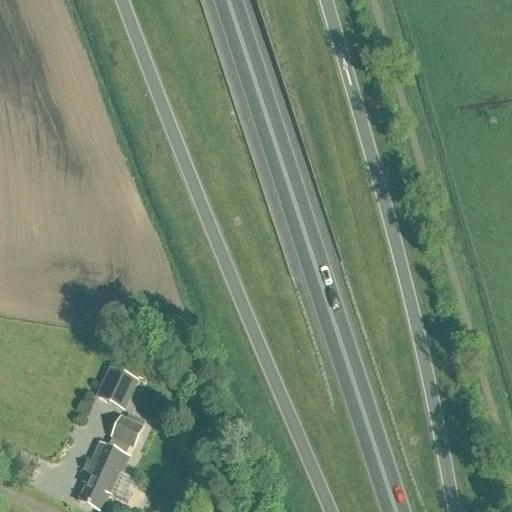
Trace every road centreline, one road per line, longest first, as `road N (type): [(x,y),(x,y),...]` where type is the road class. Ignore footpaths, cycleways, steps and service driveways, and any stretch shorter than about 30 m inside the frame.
road 1 (trunk): [(122,0),(329,511)]
road 2 (trunk): [(394,511),(228,0)]
road 3 (trunk): [(452,511),(407,288),(326,0)]
